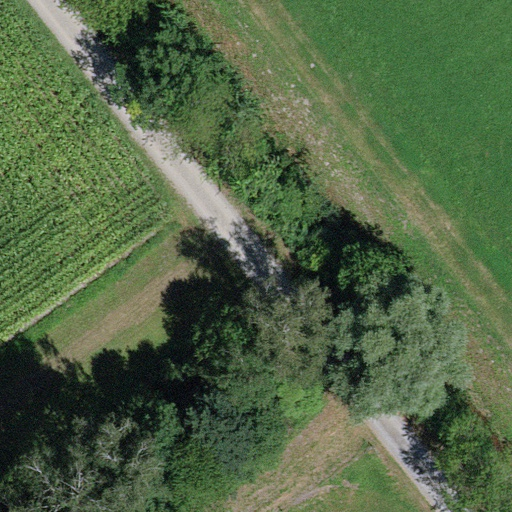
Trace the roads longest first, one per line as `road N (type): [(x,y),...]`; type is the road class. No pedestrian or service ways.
road 1 (track): [(461,511),(61,0)]
road 2 (track): [(511,349),(243,0)]
